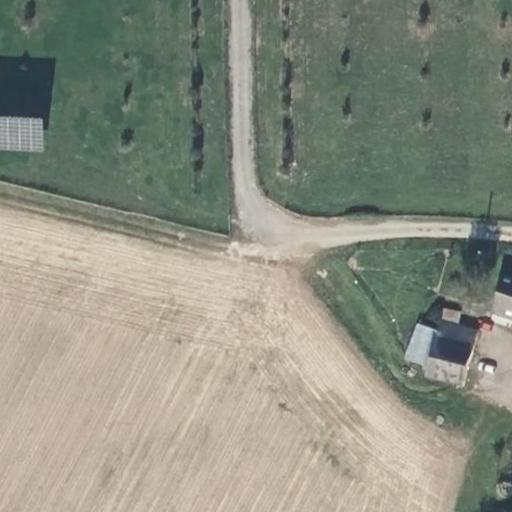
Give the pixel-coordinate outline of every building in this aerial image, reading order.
[(0,148),(42,150),(43,117),(0,115),(0,148)] [(511,270),(507,287),(494,283),(484,315),(511,324),(511,270)] [(438,325),(455,329),(459,317),(442,313),(438,325)] [(422,380),(460,390),(476,335),(455,329),(438,325),(435,335),(425,368),(422,380)] [(401,361),(425,368),(435,335),(411,328),(401,361)]
